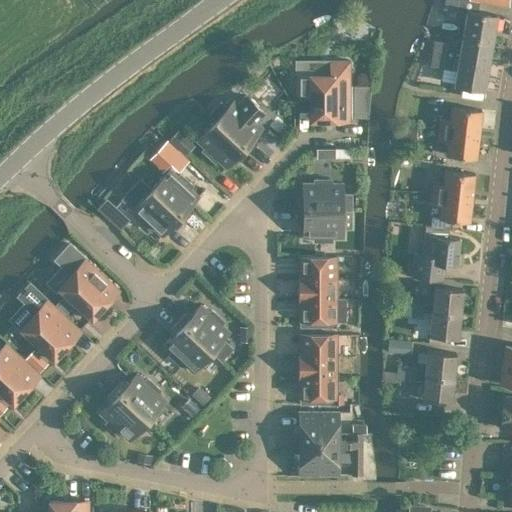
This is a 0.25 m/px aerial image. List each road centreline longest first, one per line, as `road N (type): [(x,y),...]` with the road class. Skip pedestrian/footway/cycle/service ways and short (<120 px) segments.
road 1 (residential): [(38,428),(76,459),(217,484),(246,474),(257,451),(259,409),(256,194)]
road 2 (unclassified): [(466,511),(511,74)]
road 3 (tertiary): [(14,163),(93,92),(218,0)]
road 4 (residential): [(14,163),(156,298)]
road 5 (residential): [(156,298),(38,428)]
road 6 (residential): [(156,298),(256,194)]
